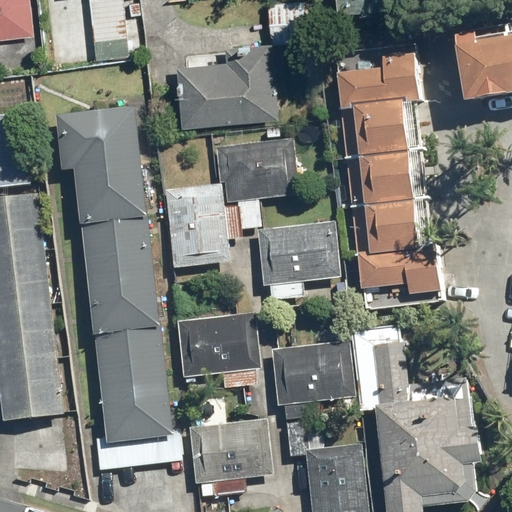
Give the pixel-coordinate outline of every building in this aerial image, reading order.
[(0,0),(0,37),(35,33),(31,0),(0,0)] [(91,0),(97,56),(130,53),(124,0),(91,0)] [(273,41),(228,45),(229,59),(179,64),(185,125),(283,116),(276,43),(319,39),(315,0),(276,0),(269,1),(273,41)] [(481,35),(462,38),(473,103),(511,96),(511,42),(483,47),(481,35)] [(387,68),(341,73),(345,111),(342,111),(362,292),(412,286),(413,297),(445,293),(440,247),(422,249),(406,103),(424,101),(418,46),(385,50),(387,68)] [(65,173),(77,171),(108,437),(97,439),(101,471),(185,461),(182,429),(176,430),(138,106),(59,115),(65,173)] [(25,111),(0,113),(0,185),(0,188),(33,184),(25,111)] [(296,138),(217,147),(221,183),(226,182),(228,204),(303,196),(296,138)] [(223,184),(167,190),(175,268),(231,262),(223,184)] [(41,194),(0,199),(0,369),(6,422),(67,415),(41,194)] [(339,221),(260,229),(265,285),(344,277),(339,221)] [(258,313),(179,320),(184,377),(263,369),(258,313)] [(363,410),(379,408),(390,511),(426,511),(426,506),(471,501),(480,489),(477,463),(485,462),(481,429),(475,430),(469,378),(412,385),(405,326),(355,332),(363,410)] [(353,341),(274,348),(280,405),(358,397),(353,341)] [(270,420),(191,428),(197,484),(276,476),(270,420)] [(369,511),(363,444),(306,450),(312,511),(369,511)]
